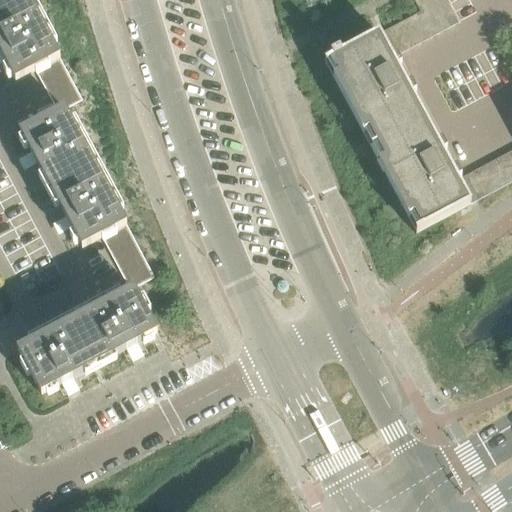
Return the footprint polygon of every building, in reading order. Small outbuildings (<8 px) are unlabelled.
[(0,0),(0,16),(28,1),(26,0),(0,0)] [(433,7),(444,1),(444,0),(417,0),(413,2),(419,14),(421,13),(433,7)] [(59,60),(46,35),(28,1),(0,16),(0,65),(4,63),(15,84),(35,73),(59,60)] [(458,25),(444,1),(433,7),(446,32),(458,25)] [(446,32),(433,7),(421,13),(435,38),(446,32)] [(435,38),(421,13),(419,14),(409,19),(423,44),(435,38)] [(423,44),(409,19),(397,26),(411,50),(423,44)] [(411,50),(397,26),(386,32),(399,57),(411,50)] [(424,121),(406,88),(378,36),(340,56),(338,54),(330,58),(331,61),(324,65),(325,67),(332,63),(377,147),(424,121)] [(40,83),(64,70),(59,60),(35,73),(40,83)] [(46,94),(70,81),(64,70),(40,83),(46,94)] [(52,105),(76,92),(70,81),(46,94),(52,105)] [(64,112),(82,102),(76,92),(52,105),(58,115),(64,112)] [(95,169),(77,137),(64,112),(58,115),(20,135),(31,156),(25,159),(30,169),(36,165),(51,193),(95,169)] [(470,207),(453,176),(424,121),(377,147),(422,230),(414,234),(415,236),(470,207)] [(511,152),(502,158),(511,175),(511,152)] [(511,184),(511,175),(502,158),(490,165),(503,189),(511,184)] [(503,189),(490,165),(477,172),(490,196),(503,189)] [(125,227),(112,202),(95,169),(51,193),(65,220),(59,224),(65,233),(71,230),(81,250),(102,240),(125,227)] [(490,196),(477,172),(464,179),(477,203),(490,196)] [(107,250),(131,238),(125,227),(102,240),(107,250)] [(113,261),(137,248),(131,238),(107,250),(113,261)] [(118,271),(142,259),(137,248),(113,261),(118,271)] [(124,283),(148,270),(142,259),(118,271),(124,283)] [(133,291),(154,280),(148,270),(124,283),(130,293),(133,291)] [(136,346),(156,336),(156,335),(133,291),(130,293),(76,322),(99,366),(126,351),(129,357),(139,352),(136,346)] [(71,381),(97,367),(99,366),(76,322),(18,353),(41,397),(61,386),(65,392),(74,387),(71,381)]
